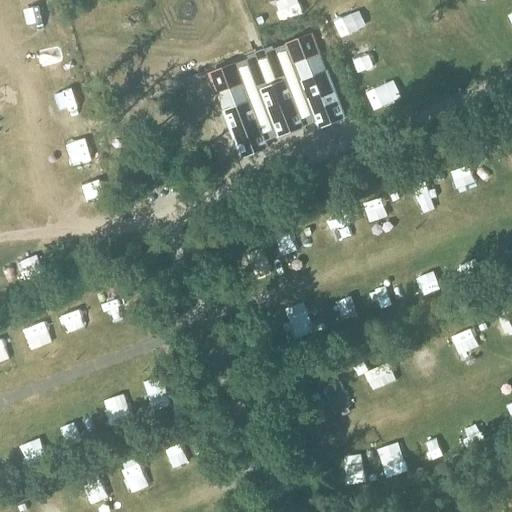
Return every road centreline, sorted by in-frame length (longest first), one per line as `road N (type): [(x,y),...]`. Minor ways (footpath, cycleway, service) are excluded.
road 1 (unknown): [(511,74),(163,220),(275,511)]
road 2 (unknown): [(0,393),(197,311)]
